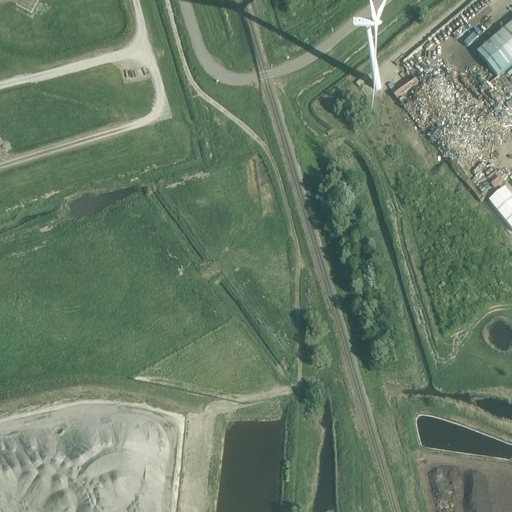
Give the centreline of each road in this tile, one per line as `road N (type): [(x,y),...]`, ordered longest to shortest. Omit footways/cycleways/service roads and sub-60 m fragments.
road 1 (unclassified): [(181,0),(206,64),(238,79),(309,57),(384,0)]
road 2 (unknown): [(146,51),(162,117),(0,165)]
road 3 (unknown): [(0,88),(146,51)]
